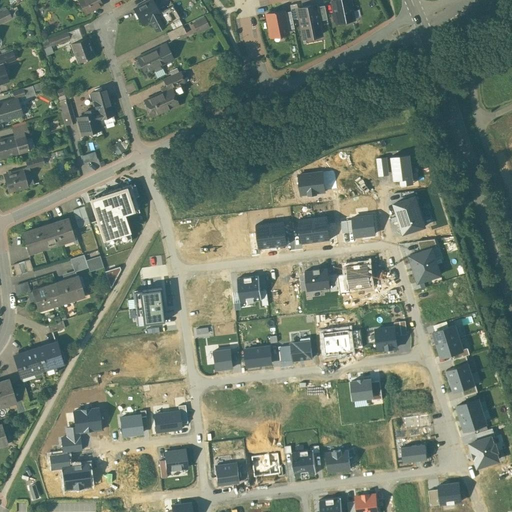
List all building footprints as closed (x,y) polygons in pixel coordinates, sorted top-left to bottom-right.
[(98,0),(78,0),(85,13),(101,5),(98,0)] [(151,0),(150,0),(134,9),(142,24),(149,20),(159,15),(158,13),(151,0)] [(349,0),(335,0),(332,1),(334,13),(333,13),(335,21),(336,21),(336,22),(353,19),(349,0)] [(159,15),(149,20),(150,21),(155,31),(179,18),(172,5),(158,13),(159,15)] [(315,5),(297,9),(304,38),(321,35),(318,21),(315,7),(315,5)] [(324,5),(315,7),(318,21),(327,19),(324,5)] [(7,10),(0,13),(0,22),(10,18),(7,10)] [(291,11),(284,12),(285,20),(292,19),(291,11)] [(273,12),(266,14),(270,37),(288,33),(287,30),(285,20),(284,12),(273,14),(273,12)] [(204,17),(193,23),(198,32),(209,27),(204,17)] [(292,19),(285,20),(287,30),(294,29),(292,19)] [(182,25),(167,33),(170,40),(186,33),(182,25)] [(67,32),(48,39),(50,46),(51,46),(70,38),(67,32)] [(50,46),(48,39),(47,38),(41,40),(46,55),(53,52),(51,46),(50,46)] [(87,38),(71,43),(78,62),(94,56),(87,38)] [(166,43),(154,49),(162,64),(173,59),(166,43)] [(154,49),(136,57),(144,73),(162,64),(154,49)] [(11,50),(0,54),(0,64),(2,64),(14,60),(11,50)] [(180,72),(163,79),(166,86),(167,87),(177,82),(178,85),(184,82),(180,72)] [(40,82),(23,88),(25,94),(42,88),(40,82)] [(177,82),(167,87),(166,86),(161,89),(162,92),(165,98),(173,94),(181,91),(178,85),(177,82)] [(25,94),(23,88),(12,91),(14,98),(25,95),(25,94)] [(105,88),(91,92),(93,102),(92,102),(94,109),(99,125),(115,120),(113,114),(105,88)] [(162,92),(144,100),(151,116),(168,108),(169,109),(170,109),(169,108),(177,104),(177,106),(178,105),(173,94),(165,98),(162,92)] [(68,97),(58,102),(65,125),(68,124),(63,105),(70,103),(68,97)] [(21,115),(17,100),(5,103),(10,118),(21,115)] [(5,101),(0,102),(0,120),(10,118),(5,103),(5,101)] [(70,103),(63,105),(68,124),(75,122),(70,103)] [(99,125),(94,109),(85,111),(86,115),(77,118),(82,134),(100,128),(99,125)] [(60,113),(47,117),(51,130),(60,128),(60,126),(63,125),(60,113)] [(26,123),(11,127),(14,136),(23,133),(23,134),(28,133),(26,123)] [(23,133),(14,136),(18,153),(28,150),(23,134),(23,133)] [(14,136),(0,139),(0,157),(18,153),(14,136)] [(119,142),(112,146),(117,154),(124,150),(119,142)] [(95,153),(82,157),(83,163),(97,159),(95,153)] [(410,154),(391,156),(394,180),(400,179),(401,185),(413,183),(410,154)] [(42,156),(31,160),(33,166),(44,163),(42,156)] [(377,158),(379,175),(390,174),(387,157),(377,158)] [(23,169),(4,175),(8,191),(27,186),(23,169)] [(323,171),(325,190),(337,188),(335,175),(333,170),(323,171)] [(323,171),(299,174),(301,194),(325,191),(325,190),(323,171)] [(131,185),(89,198),(102,240),(130,231),(124,213),(139,208),(131,185)] [(398,218),(421,211),(416,195),(394,202),(398,218)] [(83,206),(72,210),(77,225),(88,221),(83,206)] [(421,211),(398,218),(403,233),(425,226),(421,211)] [(355,231),(355,236),(375,234),(372,215),(353,217),(353,219),(355,231)] [(313,218),(316,240),(329,238),(327,217),(313,218)] [(68,218),(22,233),(28,252),(74,237),(68,218)] [(316,240),(313,218),(300,220),(302,242),(316,240)] [(342,233),(355,231),(353,219),(341,221),(342,233)] [(270,223),(273,245),(286,244),(284,222),(270,223)] [(273,245),(270,223),(257,225),(259,247),(273,245)] [(417,241),(421,251),(432,248),(437,246),(434,239),(417,241)] [(421,251),(409,255),(418,282),(441,274),(432,248),(421,251)] [(83,254),(70,259),(74,272),(88,267),(85,260),(83,254)] [(100,256),(85,260),(88,267),(89,272),(103,267),(100,256)] [(31,258),(14,263),(17,273),(34,268),(31,258)] [(367,263),(346,265),(347,274),(349,288),(370,286),(367,263)] [(119,266),(105,271),(110,287),(120,269),(119,266)] [(327,267),(305,270),(308,290),(330,287),(328,274),(327,267)] [(337,273),(328,274),(330,287),(330,291),(339,290),(338,275),(337,273)] [(347,274),(338,275),(339,290),(340,292),(350,291),(349,288),(347,274)] [(77,275),(55,282),(61,302),(84,295),(77,275)] [(258,276),(237,278),(239,291),(240,301),(261,299),(260,291),(258,276)] [(55,282),(32,290),(37,308),(38,310),(39,309),(38,308),(51,303),(52,305),(61,302),(55,282)] [(161,288),(134,291),(138,324),(164,321),(161,302),(162,302),(161,288)] [(267,290),(260,291),(261,299),(262,305),(268,304),(267,290)] [(240,301),(239,291),(233,292),(235,309),(241,309),(240,301)] [(51,303),(38,308),(39,309),(40,313),(53,309),(52,305),(51,303)] [(37,308),(28,311),(25,317),(36,322),(40,313),(39,309),(38,310),(37,308)] [(62,320),(48,325),(50,332),(65,327),(62,320)] [(395,322),(395,326),(396,335),(407,333),(405,320),(395,322)] [(434,325),(435,331),(448,327),(447,321),(434,325)] [(437,344),(460,337),(456,324),(448,327),(435,331),(433,332),(437,344)] [(395,326),(375,328),(378,349),(398,347),(396,335),(395,326)] [(349,329),(324,332),(327,355),(352,351),(351,348),(349,330),(349,329)] [(349,330),(351,348),(363,347),(360,329),(349,330)] [(460,337),(437,344),(441,357),(453,353),(464,350),(463,349),(460,337)] [(293,359),(293,360),(312,358),(310,338),(301,339),(301,341),(291,342),(291,345),(293,359)] [(55,342),(36,348),(43,369),(62,363),(55,342)] [(270,345),(244,348),(247,366),(272,363),(270,345)] [(281,360),(293,359),(291,345),(279,346),(281,360)] [(36,348),(14,355),(20,376),(43,369),(36,348)] [(464,350),(453,353),(455,358),(466,355),(470,354),(468,348),(463,349),(464,350)] [(212,351),(214,369),(233,367),(230,349),(212,351)] [(452,359),(454,367),(468,363),(466,355),(455,358),(452,359)] [(449,380),(472,373),(468,363),(454,367),(446,370),(449,377),(448,378),(449,380)] [(475,384),(472,373),(449,380),(450,384),(451,384),(453,391),(461,389),(475,384)] [(358,380),(351,380),(353,398),(372,396),(373,396),(372,381),(371,378),(364,379),(364,377),(358,378),(358,380)] [(9,379),(0,382),(0,405),(14,401),(15,400),(9,379)] [(380,380),(372,381),(373,396),(372,396),(373,399),(382,398),(380,380)] [(23,382),(17,384),(21,398),(23,404),(30,402),(23,382)] [(475,384),(461,389),(463,396),(478,392),(475,384)] [(21,398),(15,400),(14,401),(18,412),(25,410),(23,404),(21,398)] [(479,398),(456,405),(464,430),(487,423),(479,398)] [(179,410),(180,423),(187,422),(185,405),(178,405),(179,410)] [(99,415),(98,407),(73,410),(74,426),(65,427),(66,435),(79,434),(79,431),(92,430),(92,431),(102,430),(101,415),(99,415)] [(179,410),(153,413),(155,431),(181,428),(180,423),(179,410)] [(140,414),(119,416),(122,435),(142,433),(142,428),(140,414)] [(404,418),(405,427),(419,426),(418,416),(404,418)] [(476,433),(478,439),(492,435),(492,436),(495,436),(492,428),(476,433)] [(81,449),(79,434),(66,435),(61,436),(62,452),(81,449)] [(469,442),(477,467),(500,460),(497,452),(499,452),(495,442),(494,442),(492,436),(492,435),(478,439),(469,442)] [(425,444),(401,447),(403,461),(427,459),(425,444)] [(185,449),(164,451),(165,460),(166,470),(187,467),(185,449)] [(313,449),(292,452),(295,475),(316,472),(313,449)] [(332,452),(326,453),(329,471),(350,468),(348,450),(342,451),(341,449),(332,450),(332,452)] [(51,469),(61,468),(61,466),(69,465),(68,453),(49,455),(51,469)] [(277,454),(279,466),(287,465),(285,453),(277,454)] [(277,454),(252,457),(254,477),(280,474),(279,466),(277,454)] [(237,462),(215,465),(217,484),(239,482),(237,462)] [(64,489),(91,486),(88,463),(80,464),(80,463),(72,464),(73,465),(69,465),(61,466),(61,468),(64,489)] [(459,482),(438,484),(439,489),(441,503),(461,501),(459,482)] [(29,486),(33,498),(38,497),(34,484),(29,486)] [(430,505),(441,503),(439,489),(428,490),(430,505)] [(361,494),(355,495),(355,501),(356,511),(378,511),(376,493),(369,494),(369,492),(361,493),(361,494)] [(342,511),(340,497),(319,500),(320,511),(342,511)] [(356,511),(355,501),(347,502),(349,511),(348,511),(356,511)] [(191,511),(191,503),(172,505),(173,511),(172,511),(191,511)]
